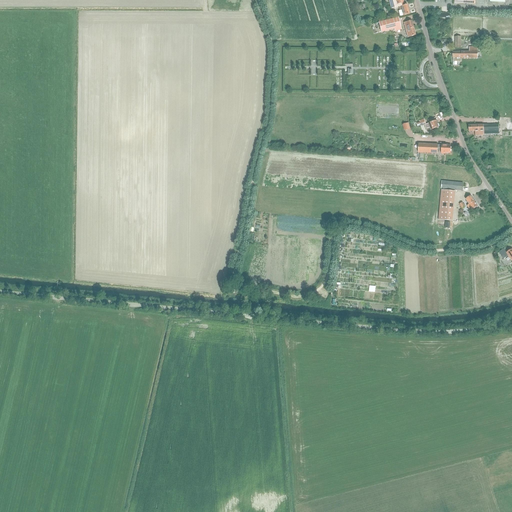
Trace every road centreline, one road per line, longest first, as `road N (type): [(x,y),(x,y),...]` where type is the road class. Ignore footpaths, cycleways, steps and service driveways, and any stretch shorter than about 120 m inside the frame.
road 1 (track): [(258,0),(272,44),(267,126),(234,271),(241,283),(312,293),(328,277),(334,235),(347,225),(432,250),(484,249),(511,234)]
road 2 (unclassified): [(511,325),(411,331),(0,291)]
road 3 (residential): [(511,221),(469,157),(442,85)]
